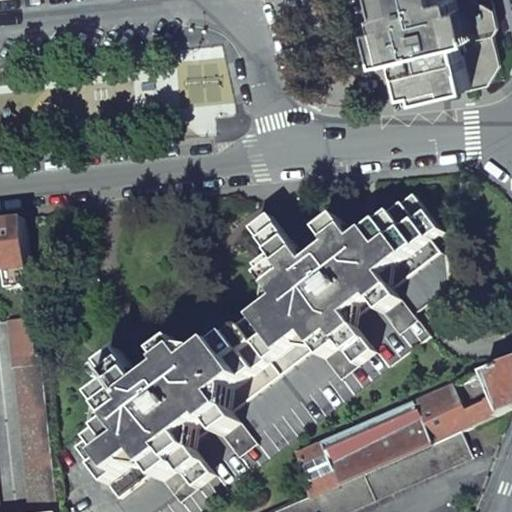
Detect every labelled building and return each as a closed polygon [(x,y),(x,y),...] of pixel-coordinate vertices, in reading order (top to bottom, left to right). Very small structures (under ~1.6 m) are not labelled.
[(391,0),(394,10),(382,13),(396,73),(404,72),(410,96),(450,86),(452,94),(492,84),(496,82),(500,78),(502,74),(502,65),(495,36),(499,28),(495,11),(475,0),(391,0)] [(150,389),(123,352),(105,367),(120,387),(103,401),(120,424),(85,452),(122,500),(158,473),(166,484),(184,470),(200,491),(217,478),(193,446),(217,427),(225,439),(243,425),(235,414),(319,350),(327,361),(345,348),(361,369),(379,355),(370,343),(354,323),(377,305),(386,316),(404,302),(395,291),(444,255),(434,242),(445,234),(418,198),(359,243),(341,219),(322,233),(334,248),(311,266),(274,218),(256,232),(272,253),(255,267),(282,301),(222,347),(198,365),(180,342),(162,356),(174,371),(150,389)] [(0,222),(0,272),(3,272),(5,291),(33,288),(26,220),(0,222)] [(36,319),(8,322),(11,347),(28,335),(37,334),(36,319)] [(55,511),(39,354),(37,334),(28,335),(11,347),(13,369),(14,369),(29,511),(55,511)] [(511,363),(484,376),(490,389),(495,401),(502,417),(511,412),(511,363)] [(484,376),(455,389),(459,397),(468,393),(470,398),(490,389),(484,376)] [(455,389),(302,455),(313,498),(314,499),(463,434),(473,429),(466,414),(459,397),(455,389)] [(502,417),(495,401),(466,414),(473,429),(502,417)] [(281,511),(354,511),(474,459),(463,434),(314,499),(313,498),(281,511)]
